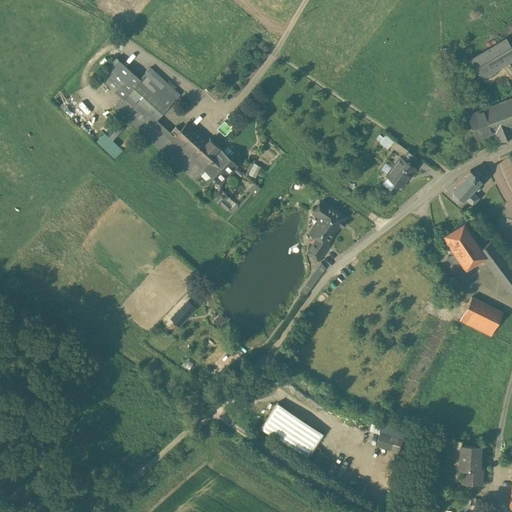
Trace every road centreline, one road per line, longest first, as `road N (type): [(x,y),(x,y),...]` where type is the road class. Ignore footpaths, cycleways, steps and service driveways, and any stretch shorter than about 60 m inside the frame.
road 1 (residential): [(511,144),(463,165),(337,265),(271,349),(102,511)]
road 2 (track): [(274,52),(450,175)]
road 3 (track): [(368,511),(212,410)]
road 4 (track): [(0,414),(146,466)]
road 5 (residential): [(233,104),(308,0)]
